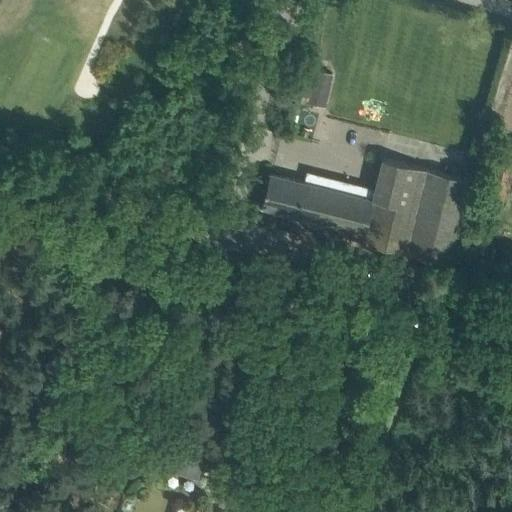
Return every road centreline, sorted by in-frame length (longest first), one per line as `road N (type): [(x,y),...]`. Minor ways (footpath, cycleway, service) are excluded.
road 1 (unclassified): [(511,314),(228,239)]
road 2 (unclassified): [(228,239),(285,0)]
road 3 (unclassified): [(228,239),(0,175)]
